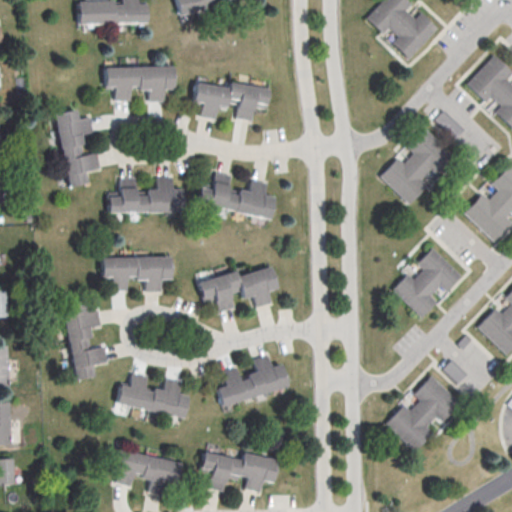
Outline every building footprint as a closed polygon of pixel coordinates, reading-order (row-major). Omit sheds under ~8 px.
[(405,59),(388,43),(394,36),(385,28),(379,35),(362,19),(379,0),(402,0),(406,3),(400,10),(411,20),(417,14),(433,29),(405,59)] [(511,128),(511,130),(492,112),(498,106),(488,97),(482,104),(462,86),(490,55),(510,73),(503,80),(511,87),(511,128)] [(103,66),(103,85),(112,85),(112,99),(128,99),(128,87),(146,87),(146,98),(162,98),(162,87),(171,87),(171,65),(103,66)] [(226,86),(193,82),(191,100),(199,101),(198,115),(213,117),(215,105),(224,106),(226,86)] [(263,107),(266,88),(239,84),(234,116),(249,118),(251,105),(263,107)] [(52,112),(67,185),(87,181),(85,170),(99,168),(95,151),(82,153),(78,134),(91,131),(88,115),(76,117),(74,108),(52,112)] [(376,177),(394,159),(400,164),(409,154),(403,148),(421,129),(451,157),(433,176),(426,170),(416,181),(423,186),(405,205),(376,177)] [(462,214),(480,195),(486,201),(495,191),(488,185),(507,166),(511,170),(511,207),(502,217),(508,223),(491,241),(462,214)] [(181,210),(180,187),(170,188),(170,176),(154,176),(154,189),(134,189),(134,176),(123,177),(123,186),(118,186),(118,194),(107,195),(107,211),(181,210)] [(389,291),(404,275),(410,281),(420,270),(413,264),(429,248),(458,277),(443,293),(436,286),(427,296),(433,302),(418,318),(389,291)] [(100,256),(99,276),(109,276),(109,289),(125,289),(125,275),(132,275),(132,265),(126,265),(126,256),(100,256)] [(169,278),(168,256),(133,256),(133,279),(143,278),(143,288),(159,288),(159,278),(169,278)] [(195,281),(200,300),(212,297),(216,309),(231,305),(227,291),(238,289),(240,297),(250,294),(253,305),(268,301),(265,289),(274,286),(269,266),(227,277),(226,273),(195,281)] [(475,328),(492,309),(498,315),(507,305),(501,299),(511,286),(511,346),(504,355),(475,328)] [(60,305),(73,376),(93,372),(91,363),(105,360),(102,345),(90,347),(86,327),(99,325),(96,308),(84,310),(82,301),(60,305)] [(220,404),(286,384),(279,363),(269,366),(266,354),(250,358),(254,371),(237,376),(234,366),(219,371),(222,381),(213,383),(220,404)] [(114,402),(181,416),(186,395),(176,393),(179,381),(164,378),(161,390),(143,386),(145,375),(130,372),(127,385),(118,383),(114,402)] [(384,424),(401,405),(407,411),(416,401),(410,395),(428,375),(458,404),(440,423),(433,417),(424,427),(430,433),(412,451),(384,424)] [(8,401),(0,401),(0,443),(9,443),(8,401)] [(275,458),(240,452),(239,458),(201,451),(197,470),(208,472),(206,486),(221,489),(224,476),(237,479),(237,474),(245,476),(243,487),(258,490),(260,479),(271,481),(275,458)] [(178,461),(129,452),(128,459),(115,457),(111,481),(128,485),(130,474),(149,478),(147,490),(161,492),(164,473),(176,475),(178,461)] [(0,457),(0,484),(11,484),(10,457),(0,457)]
